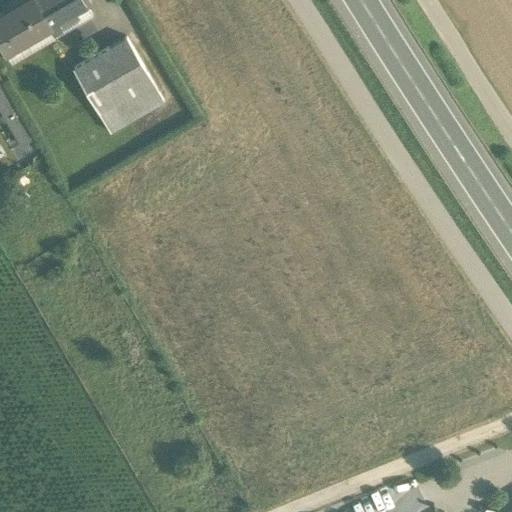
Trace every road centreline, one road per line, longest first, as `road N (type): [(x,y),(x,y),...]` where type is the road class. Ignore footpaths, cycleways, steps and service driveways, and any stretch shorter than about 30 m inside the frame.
road 1 (residential): [(296,0),(511,334)]
road 2 (track): [(70,226),(239,506)]
road 3 (primary): [(511,231),(361,0)]
road 4 (track): [(511,426),(294,511)]
